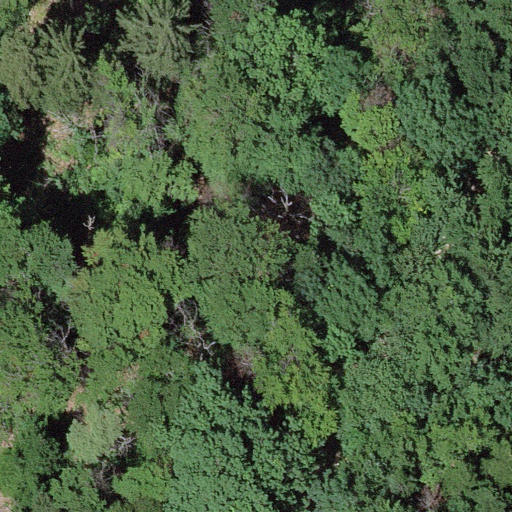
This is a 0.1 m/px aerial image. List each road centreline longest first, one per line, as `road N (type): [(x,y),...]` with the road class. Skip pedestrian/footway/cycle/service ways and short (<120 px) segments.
road 1 (track): [(317,511),(371,331),(511,148)]
road 2 (track): [(318,495),(401,428),(511,367)]
